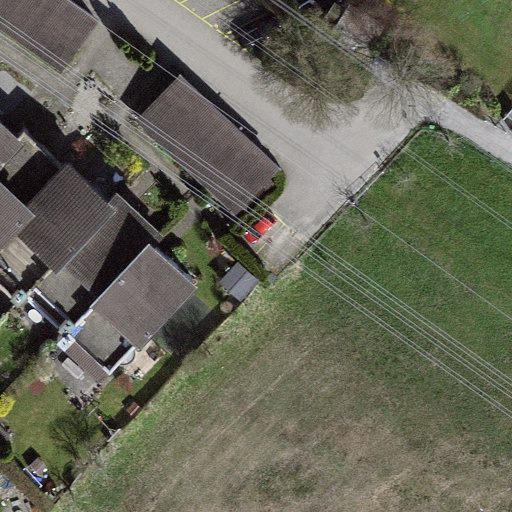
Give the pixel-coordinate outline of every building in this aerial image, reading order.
[(0,0),(0,21),(65,68),(103,15),(81,0),(0,0)] [(128,121),(249,228),(296,174),(176,67),(128,121)] [(0,150),(22,124),(0,105),(0,150)] [(0,150),(0,242),(67,160),(22,124),(0,150)] [(0,242),(0,309),(13,320),(113,197),(67,160),(0,242)] [(13,320),(58,357),(158,234),(113,197),(13,320)] [(204,271),(158,234),(58,357),(104,394),(204,271)]
